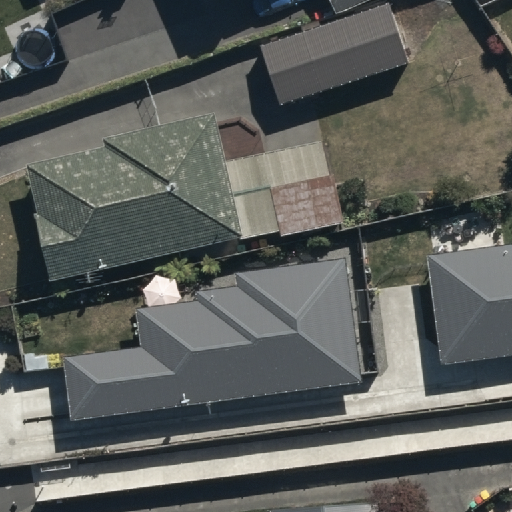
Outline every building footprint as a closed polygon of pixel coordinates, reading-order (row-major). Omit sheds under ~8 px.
[(0,0),(0,65),(81,38),(68,0),(0,0)] [(389,0),(336,0),(254,27),(275,91),(405,48),(389,0)] [(26,150),(49,265),(340,206),(331,158),(326,159),(319,126),(221,146),(212,101),(99,123),(102,135),(26,150)] [(511,240),(425,253),(440,360),(511,349),(511,240)] [(137,345),(62,355),(70,416),(360,379),(343,253),(232,267),(234,282),(191,288),(193,297),(131,305),(137,345)] [(36,431),(0,382),(0,437),(9,451),(36,431)] [(376,511),(376,498),(268,505),(268,511),(376,511)]
